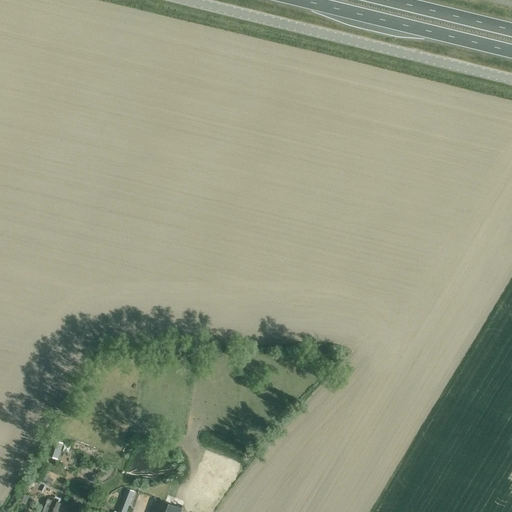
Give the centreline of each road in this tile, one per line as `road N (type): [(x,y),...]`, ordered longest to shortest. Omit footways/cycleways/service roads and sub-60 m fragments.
road 1 (unclassified): [(157,0),(511,86)]
road 2 (trunk): [(298,0),(511,52)]
road 3 (trunk): [(511,30),(387,0)]
